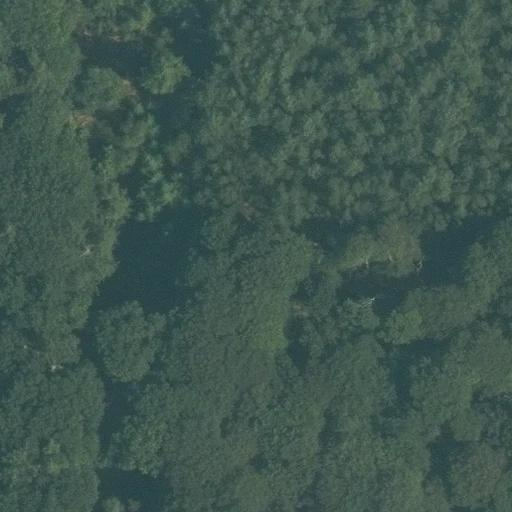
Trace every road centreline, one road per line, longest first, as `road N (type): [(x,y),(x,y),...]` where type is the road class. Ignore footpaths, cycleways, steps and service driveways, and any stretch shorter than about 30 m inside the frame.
road 1 (track): [(33,511),(10,0)]
road 2 (track): [(511,222),(466,253),(191,244)]
road 3 (track): [(191,244),(184,511)]
